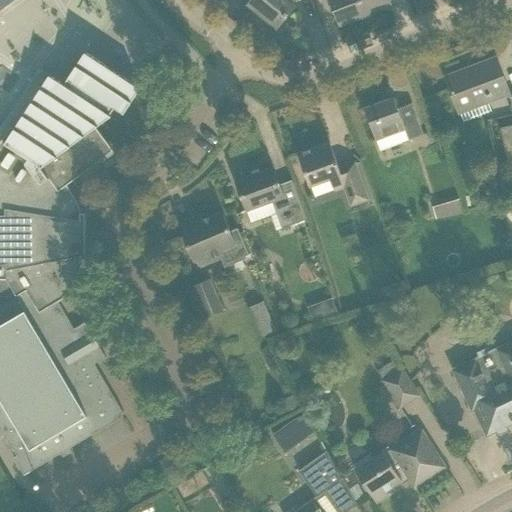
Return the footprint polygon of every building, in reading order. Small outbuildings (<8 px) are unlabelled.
[(251,0),(248,4),(277,27),(293,6),(288,1),(288,0),(251,0)] [(365,14),(359,0),(330,0),(339,24),(365,14)] [(359,0),(365,14),(390,4),(388,0),(359,0)] [(0,428),(10,445),(16,456),(13,458),(23,475),(33,469),(58,454),(60,453),(68,448),(71,447),(119,419),(119,418),(117,415),(123,412),(94,364),(105,357),(85,322),(73,329),(61,300),(66,293),(67,293),(71,286),(75,279),(79,271),(82,263),(85,263),(85,253),(81,253),(81,232),(85,232),(85,212),(81,212),(78,205),(75,198),(71,191),(66,185),(72,181),(79,175),(88,169),(113,151),(98,126),(113,113),(111,112),(114,108),(123,114),(140,88),(84,52),(63,84),(49,75),(41,69),(31,85),(39,90),(23,114),(15,109),(4,125),(9,127),(0,141),(0,428)] [(508,93),(495,59),(446,77),(453,96),(459,112),(508,93)] [(417,122),(410,104),(397,108),(393,98),(364,109),(371,128),(375,139),(379,150),(422,134),(417,122)] [(511,124),(499,127),(511,182),(511,124)] [(297,153),(309,186),(329,178),(333,190),(344,186),(351,205),(367,199),(354,163),(339,168),(329,142),(297,153)] [(272,202),(282,228),(306,219),(291,180),(279,184),(273,167),(235,181),(242,199),(246,211),(272,202)] [(465,210),(461,198),(432,206),(435,219),(465,210)] [(248,255),(237,228),(230,231),(222,211),(196,222),(194,217),(178,224),(194,262),(198,260),(200,267),(212,262),(209,255),(220,251),(226,264),(248,255)] [(205,281),(190,287),(204,320),(219,313),(205,281)] [(332,297),(320,301),(325,315),(337,310),(332,297)] [(263,326),(266,333),(275,329),(271,320),(265,323),(263,326)] [(511,423),(511,341),(453,370),(472,410),(474,409),(486,435),(511,423)] [(382,380),(400,408),(419,396),(402,368),(382,380)] [(293,395),(280,401),(286,412),(298,405),(293,395)] [(303,416),(273,436),(286,455),(316,434),(303,416)] [(369,455),(352,466),(365,486),(376,503),(389,495),(386,490),(408,477),(415,489),(447,469),(420,428),(372,459),(369,455)] [(328,450),(298,471),(316,497),(324,491),(338,511),(344,511),(356,504),(328,450)] [(319,511),(311,500),(293,511),(319,511)]
